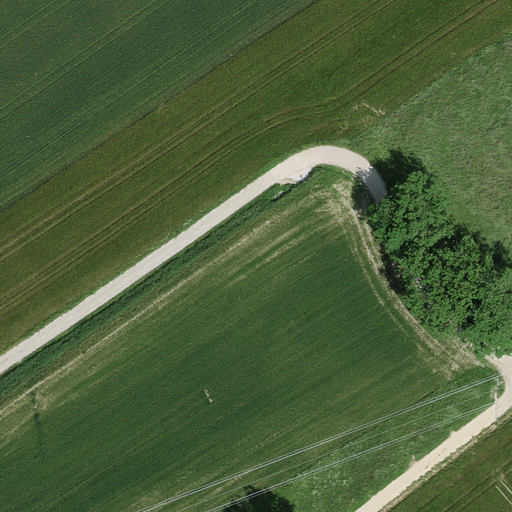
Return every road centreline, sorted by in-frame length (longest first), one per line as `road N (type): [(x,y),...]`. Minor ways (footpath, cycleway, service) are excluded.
road 1 (track): [(0,363),(288,166),(321,153),(362,167),(431,300),(511,363)]
road 2 (track): [(370,511),(511,395)]
